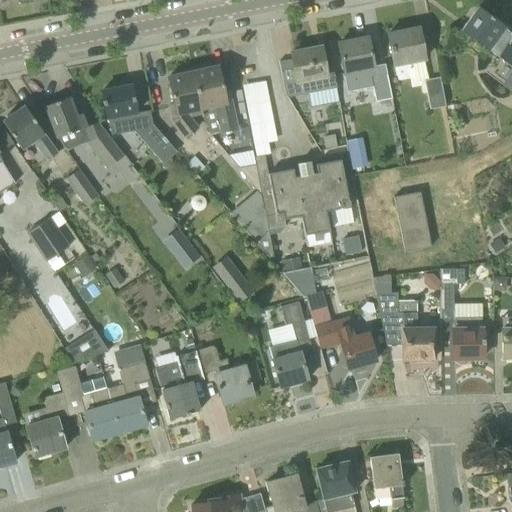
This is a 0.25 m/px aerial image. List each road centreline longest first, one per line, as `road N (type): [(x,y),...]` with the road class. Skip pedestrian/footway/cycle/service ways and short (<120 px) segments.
road 1 (residential): [(140,482),(318,430),(441,414)]
road 2 (tertiary): [(0,52),(273,0)]
